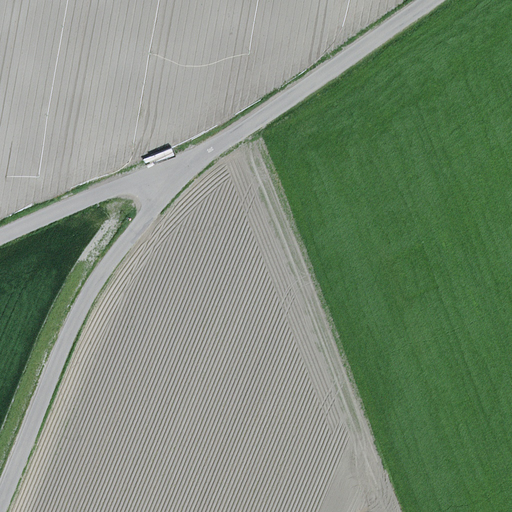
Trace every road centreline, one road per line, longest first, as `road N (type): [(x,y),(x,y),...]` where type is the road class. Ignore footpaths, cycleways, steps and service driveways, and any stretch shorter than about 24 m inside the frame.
road 1 (track): [(0,501),(72,323),(166,178)]
road 2 (track): [(166,178),(431,0)]
road 3 (track): [(0,238),(113,189),(166,178)]
